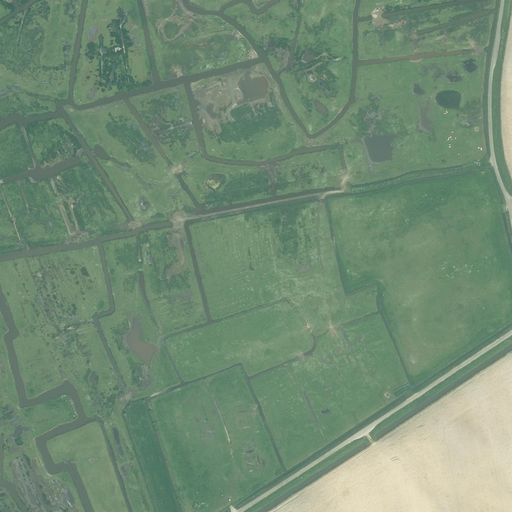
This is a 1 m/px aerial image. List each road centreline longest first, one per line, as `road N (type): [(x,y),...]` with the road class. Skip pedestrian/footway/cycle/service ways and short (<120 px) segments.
road 1 (unclassified): [(240,511),(511,331)]
road 2 (track): [(493,161),(185,220)]
road 3 (unclassified): [(509,204),(493,161),(489,112),(503,0)]
